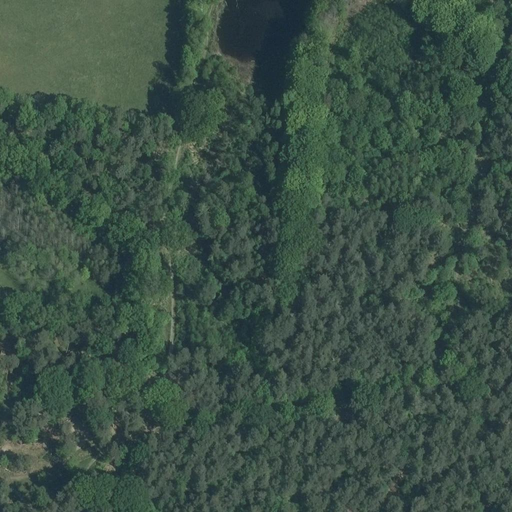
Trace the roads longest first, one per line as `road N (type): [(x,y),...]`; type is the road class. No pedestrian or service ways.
road 1 (track): [(508,0),(478,216),(427,391)]
road 2 (track): [(511,385),(268,408)]
